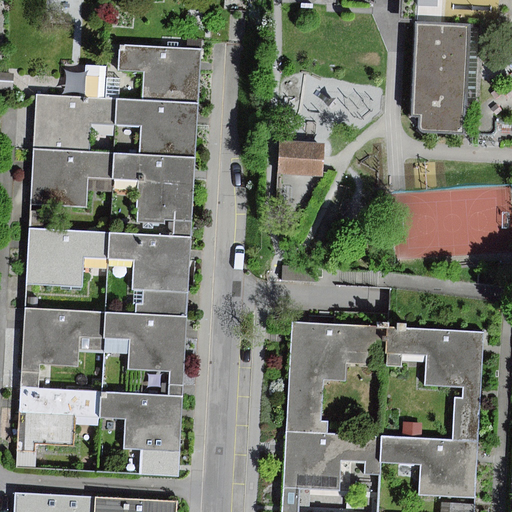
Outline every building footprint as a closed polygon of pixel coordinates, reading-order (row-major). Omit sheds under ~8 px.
[(469,27),(418,25),(414,114),(420,114),(420,126),(421,128),(425,132),(464,134),(469,27)] [(201,66),(202,50),(119,46),(118,71),(144,73),(143,101),(199,104),(201,66)] [(85,65),(83,97),(105,98),(106,66),(85,65)] [(116,126),(118,99),(105,98),(83,97),(37,95),(35,150),(91,152),(92,124),(116,126)] [(118,99),(116,126),(141,127),(139,155),(195,158),(198,120),(199,104),(143,101),(118,99)] [(323,144),(280,142),(278,174),(321,176),(323,144)] [(91,152),(35,150),(34,165),(32,205),(86,207),(87,190),(88,177),(115,178),(116,154),(91,152)] [(139,155),(116,154),(115,178),(139,179),(137,223),(165,225),(165,220),(175,220),(192,221),(194,176),(195,158),(139,155)] [(114,191),(115,178),(88,177),(87,190),(114,191)] [(192,221),(175,220),(173,237),(191,238),(192,221)] [(108,260),(109,234),(30,230),(29,246),(27,284),(83,286),(84,259),(108,260)] [(191,238),(173,237),(109,234),(108,260),(133,261),(132,290),(136,291),(188,294),(190,254),(191,238)] [(187,316),(188,294),(136,291),(135,314),(187,316)] [(25,309),(23,372),(39,372),(40,364),(79,366),(79,352),(80,338),(104,340),(105,312),(25,309)] [(135,314),(105,312),(104,340),(129,341),(128,358),(128,369),(171,372),(170,385),(184,385),(187,334),(187,316),(135,314)] [(386,353),(387,328),(292,322),(291,339),(286,432),(327,434),(328,421),(321,421),(323,380),(344,381),(345,364),(385,366),(386,353)] [(484,333),(387,328),(386,353),(427,355),(426,369),(425,385),(463,387),(462,398),(455,397),(453,441),(478,443),(483,348),(484,333)] [(104,353),(104,340),(80,338),(79,352),(104,353)] [(129,341),(104,340),(104,353),(104,357),(128,358),(129,341)] [(427,355),(386,353),(385,366),(426,369),(427,355)] [(23,372),(21,388),(38,389),(39,372),(23,372)] [(99,418),(100,393),(38,389),(21,388),(20,404),(17,451),(36,452),(36,443),(73,446),(75,416),(99,418)] [(182,397),(100,393),(99,418),(126,420),(124,449),(141,450),(179,452),(182,411),(182,397)] [(403,423),(403,439),(421,440),(422,424),(403,423)] [(379,463),(380,438),(327,434),(286,432),(285,450),(281,511),(300,511),(301,490),(340,492),(342,462),(366,463),(365,472),(378,473),(379,463)] [(403,439),(380,438),(379,463),(421,465),(419,496),(475,499),(477,458),(478,443),(453,441),(421,440),(403,439)] [(178,479),(179,452),(141,450),(140,477),(178,479)] [(36,452),(17,451),(16,465),(35,466),(36,452)] [(95,511),(96,496),(14,493),(13,511),(95,511)] [(176,511),(177,501),(96,496),(95,511),(176,511)] [(474,511),(475,505),(441,503),(440,511),(474,511)]
